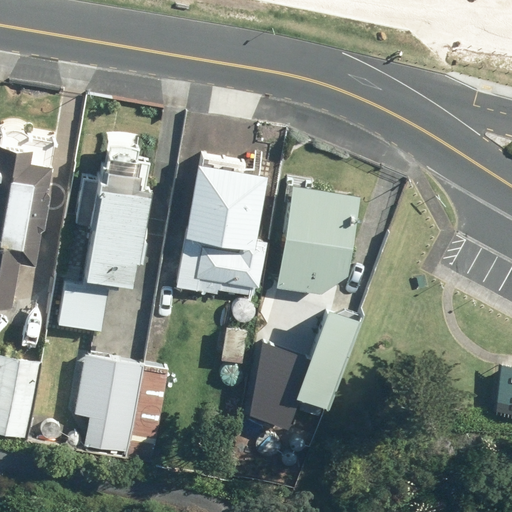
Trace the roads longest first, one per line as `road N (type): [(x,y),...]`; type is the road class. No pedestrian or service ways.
road 1 (secondary): [(0,25),(295,77),(360,100),(511,186)]
road 2 (residential): [(269,500),(183,497),(0,461)]
